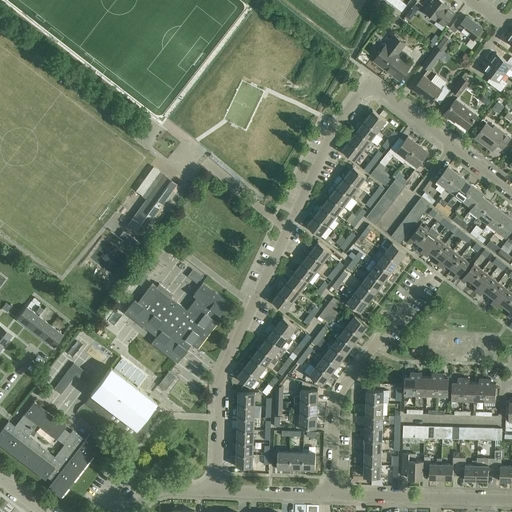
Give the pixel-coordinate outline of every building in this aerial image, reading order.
[(387,0),(402,11),(406,5),(399,0),(387,0)] [(435,23),(442,29),(454,12),(448,7),(449,6),(441,0),(430,0),(424,10),(437,20),(435,23)] [(473,40),(482,28),(466,16),(462,21),(457,18),(449,28),(454,32),(458,28),(473,40)] [(437,39),(442,32),(437,28),(432,35),(437,39)] [(439,44),(446,48),(452,40),(445,35),(439,44)] [(411,64),(397,54),(405,43),(395,36),(387,46),(386,45),(374,60),(399,79),(411,64)] [(490,61),(505,73),(509,68),(511,70),(511,57),(511,56),(507,61),(496,53),(490,61)] [(422,65),(429,70),(437,60),(430,54),(422,65)] [(501,78),(505,73),(490,61),(483,70),(494,79),(490,83),(501,91),(507,83),(501,78)] [(423,75),(412,89),(431,103),(442,89),(423,75)] [(452,90),(459,95),(469,82),(462,78),(452,90)] [(494,104),(502,108),(507,100),(500,95),(494,104)] [(452,117),(467,128),(477,115),(455,99),(444,114),(450,118),(452,117)] [(365,120),(378,130),(386,120),(373,110),(365,120)] [(371,140),(378,130),(365,120),(358,130),(371,140)] [(494,125),(492,128),(486,123),(475,137),(492,150),(497,144),(502,148),(510,138),(494,125)] [(363,149),(371,140),(358,130),(350,139),(363,149)] [(388,138),(393,141),(398,134),(394,130),(388,138)] [(380,161),(385,166),(394,155),(404,162),(405,161),(418,143),(408,136),(404,140),(399,136),(389,150),(380,161)] [(386,149),(393,141),(388,138),(382,145),(386,149)] [(355,159),(363,149),(350,139),(343,149),(355,159)] [(418,143),(405,161),(409,165),(412,161),(418,166),(428,152),(418,143)] [(373,157),(378,160),(383,153),(378,149),(373,157)] [(371,169),(378,160),(373,157),(364,169),(368,172),(371,169)] [(441,168),(434,177),(437,180),(446,187),(457,172),(448,165),(444,170),(441,168)] [(345,176),(358,186),(366,176),(353,166),(345,176)] [(381,172),(376,168),(370,174),(376,178),(381,172)] [(414,169),(403,184),(405,185),(408,188),(419,173),(414,169)] [(455,193),(466,179),(457,172),(446,187),(455,193)] [(351,196),(358,186),(345,176),(337,186),(351,196)] [(392,183),(402,190),(405,185),(403,184),(396,178),(392,183)] [(464,200),(475,186),(466,179),(455,193),(464,200)] [(160,209),(162,210),(175,192),(158,180),(145,197),(147,198),(128,224),(142,234),(160,209)] [(398,195),(402,190),(392,183),(389,187),(398,195)] [(343,206),(351,196),(337,186),(330,195),(343,206)] [(427,186),(424,190),(435,199),(438,195),(427,186)] [(472,207),(481,195),(483,192),(475,186),(464,200),(472,207)] [(394,200),(398,195),(389,187),(385,192),(394,200)] [(371,196),(375,199),(381,191),(377,188),(371,196)] [(391,204),(394,200),(385,192),(381,197),(391,204)] [(422,196),(432,204),(435,200),(425,192),(422,196)] [(336,215),(343,206),(330,195),(322,205),(336,215)] [(479,216),(490,201),(481,195),(472,207),(470,209),(479,216)] [(370,207),(375,199),(371,196),(365,203),(370,207)] [(387,209),(391,204),(381,197),(377,202),(387,209)] [(417,202),(427,209),(430,204),(421,197),(417,202)] [(488,222),(499,208),(490,201),(479,216),(488,222)] [(383,214),(387,209),(377,202),(374,206),(383,214)] [(423,214),(427,209),(417,202),(413,207),(423,214)] [(441,211),(445,207),(438,202),(435,206),(441,211)] [(328,225),(336,215),(322,205),(315,215),(328,225)] [(379,219),(383,214),(374,206),(370,211),(379,219)] [(419,219),(423,214),(413,207),(410,211),(419,219)] [(445,207),(441,211),(448,216),(451,212),(445,207)] [(356,216),(360,219),(366,211),(362,208),(356,216)] [(437,219),(441,215),(432,208),(428,213),(437,219)] [(497,229),(508,215),(499,208),(488,222),(497,229)] [(376,223),(379,219),(370,211),(366,216),(376,223)] [(416,224),(419,219),(410,211),(406,216),(416,224)] [(320,235),(328,225),(315,215),(307,225),(320,235)] [(445,225),(449,221),(441,215),(437,219),(445,225)] [(511,218),(508,215),(497,229),(505,236),(511,227),(511,218)] [(354,226),(360,219),(356,216),(350,223),(354,226)] [(412,228),(416,224),(406,216),(402,221),(412,228)] [(459,224),(462,221),(455,216),(452,220),(459,224)] [(408,233),(412,228),(402,221),(399,226),(408,233)] [(449,221),(445,225),(451,229),(454,225),(449,221)] [(462,221),(459,224),(465,229),(468,225),(462,221)] [(362,234),(365,236),(372,227),(369,224),(362,234)] [(419,243),(429,230),(420,224),(408,240),(411,243),(414,239),(419,243)] [(346,232),(341,230),(341,229),(333,225),(329,232),(337,236),(337,235),(343,238),(346,232)] [(405,238),(408,233),(399,226),(395,230),(405,238)] [(461,238),(465,234),(460,229),(456,234),(461,238)] [(476,238),(479,234),(473,229),(470,233),(476,238)] [(401,243),(405,238),(395,230),(391,235),(401,243)] [(424,253),(437,236),(429,230),(419,243),(424,246),(421,250),(424,253)] [(345,239),(350,242),(356,234),(351,231),(345,239)] [(359,244),(365,236),(362,234),(356,242),(359,244)] [(465,234),(461,238),(466,242),(470,238),(465,234)] [(479,234),(476,238),(483,243),(486,238),(479,234)] [(435,255),(445,243),(437,236),(424,253),(427,255),(430,251),(435,255)] [(344,249),(350,242),(345,239),(340,246),(344,249)] [(310,251),(324,261),(331,251),(318,241),(310,251)] [(386,252),(399,262),(407,252),(394,242),(386,252)] [(472,246),(478,251),(481,247),(476,242),(472,246)] [(488,247),(494,251),(497,247),(491,242),(488,247)] [(440,265),(453,249),(445,243),(435,255),(440,259),(437,263),(440,265)] [(497,253),(508,262),(511,257),(511,255),(501,248),(497,253)] [(346,253),(357,261),(363,254),(358,251),(356,254),(349,249),(346,253)] [(451,267),(461,255),(453,249),(440,265),(444,268),(447,264),(451,267)] [(481,253),(486,257),(490,253),(485,249),(481,253)] [(316,271),(324,261),(310,251),(303,261),(316,271)] [(392,272),(399,262),(386,252),(378,262),(392,272)] [(351,269),(357,261),(346,253),(344,255),(351,261),(347,266),(351,269)] [(461,255),(451,267),(457,271),(453,276),(457,278),(469,261),(461,255)] [(498,266),(501,261),(496,257),(492,262),(498,266)] [(308,281),(316,271),(303,261),(295,270),(308,281)] [(333,269),(338,272),(344,265),(339,261),(333,269)] [(501,261),(498,266),(503,270),(506,265),(501,261)] [(384,282),(392,272),(378,262),(371,272),(384,282)] [(473,281),(483,269),(474,262),(461,279),(464,281),(468,277),(473,281)] [(332,279),(338,272),(333,269),(327,276),(332,279)] [(478,292),(491,275),(483,269),(473,281),(478,285),(475,289),(478,292)] [(138,273),(145,278),(148,275),(141,270),(138,273)] [(301,290),(308,281),(295,270),(288,280),(301,290)] [(338,278),(342,281),(348,274),(343,271),(338,278)] [(377,292),(384,282),(371,272),(363,282),(377,292)] [(489,294),(499,281),(491,275),(478,292),(481,294),(484,290),(489,294)] [(337,289),(342,281),(338,278),(332,286),(337,289)] [(293,300),(301,290),(288,280),(280,290),(293,300)] [(133,299),(124,311),(155,336),(150,342),(176,363),(191,344),(196,348),(216,322),(209,316),(213,310),(218,314),(228,302),(215,291),(202,281),(192,294),(199,299),(190,311),(170,296),(172,293),(158,283),(158,284),(156,286),(152,282),(137,302),(133,299)] [(318,288),(322,291),(328,284),(324,281),(318,288)] [(494,304),(507,288),(499,281),(489,294),(494,298),(491,302),(494,304)] [(369,302),(377,292),(363,282),(356,291),(369,302)] [(316,299),(322,291),(318,288),(312,296),(316,299)] [(505,306),(511,297),(511,291),(507,288),(494,304),(497,307),(501,303),(505,306)] [(285,310),(293,300),(280,290),(272,300),(285,310)] [(361,312),(369,302),(356,291),(348,301),(361,312)] [(296,304),(303,311),(308,306),(301,299),(296,304)] [(324,308),(329,311),(335,303),(330,300),(324,308)] [(10,304),(9,305),(6,302),(2,308),(7,311),(12,305),(10,304)] [(309,313),(314,316),(320,309),(315,305),(309,313)] [(29,329),(38,316),(26,307),(17,319),(29,329)] [(323,318),(329,311),(324,308),(319,315),(323,318)] [(309,323),(314,316),(309,313),(304,320),(308,324),(309,323)] [(347,325),(361,335),(368,325),(355,315),(347,325)] [(40,338),(50,325),(38,316),(29,329),(40,338)] [(275,326),(289,336),(293,331),(295,333),(299,328),(283,316),(275,326)] [(50,325),(40,338),(53,347),(62,335),(50,325)] [(353,345),(361,335),(347,325),(340,335),(353,345)] [(0,345),(2,348),(12,335),(0,326),(0,345)] [(292,339),(289,336),(275,326),(268,336),(281,346),(285,341),(289,343),(292,339)] [(318,333),(322,337),(328,329),(324,326),(318,333)] [(298,344),(302,347),(311,336),(307,333),(298,344)] [(316,345),(322,337),(318,333),(312,341),(316,345)] [(346,355),(353,345),(340,335),(332,345),(346,355)] [(274,356),(281,346),(268,336),(260,346),(274,356)] [(297,354),(302,347),(298,344),(293,351),(297,354)] [(303,353),(307,356),(313,349),(308,345),(303,353)] [(338,364),(346,355),(332,345),(325,354),(338,364)] [(278,359),(274,356),(260,346),(253,356),(266,366),(270,361),(275,364),(278,359)] [(298,368),(307,356),(303,353),(294,365),(298,368)] [(331,374),(338,364),(325,354),(317,364),(331,374)] [(259,376),(266,366),(253,356),(245,366),(259,376)] [(283,364),(287,367),(293,359),(289,356),(283,364)] [(114,367),(138,385),(145,376),(121,358),(114,367)] [(88,384),(93,378),(73,363),(53,388),(60,393),(75,374),(88,384)] [(163,391),(175,367),(167,364),(161,376),(157,374),(152,385),(163,391)] [(282,374),(287,367),(283,364),(278,371),(282,374)] [(323,385),(331,374),(317,364),(310,374),(323,385)] [(251,386),(259,376),(245,366),(238,376),(251,386)] [(85,403),(137,443),(163,409),(155,403),(155,402),(110,367),(91,393),(91,394),(85,403)] [(415,394),(416,372),(410,372),(410,377),(405,376),(404,393),(415,394)] [(426,394),(427,377),(422,377),(422,372),(416,372),(415,394),(426,394)] [(437,394),(438,373),(432,373),(432,377),(427,377),(426,394),(437,394)] [(438,373),(437,394),(448,395),(449,378),(443,378),(443,373),(438,373)] [(268,384),(272,387),(278,379),(274,376),(268,384)] [(452,399),(451,403),(457,403),(457,399),(463,399),(463,378),(458,378),(458,382),(452,382),(452,399)] [(473,400),(474,383),(469,382),(469,378),(463,378),(463,399),(473,400)] [(484,400),(485,378),(479,378),(479,383),(474,383),(473,400),(484,400)] [(485,378),(484,400),(496,400),(496,383),(491,383),(491,379),(485,378)] [(267,394),(272,387),(268,384),(263,391),(267,394)] [(366,402),(383,402),(383,390),(367,389),(366,402)] [(301,402),(318,403),(318,390),(301,390),(301,396),(295,396),(294,402),(301,402)] [(238,404),(254,405),(255,392),(238,391),(238,404)] [(46,451),(32,469),(44,479),(46,476),(52,481),(47,487),(60,497),(102,443),(89,433),(84,439),(72,430),(70,433),(64,428),(65,426),(33,401),(28,408),(35,414),(31,419),(37,424),(68,448),(59,460),(46,451)] [(317,415),(318,403),(301,402),(301,414),(317,415)] [(383,415),(383,402),(366,402),(366,414),(383,415)] [(254,417),(254,405),(238,404),(237,417),(254,417)] [(27,436),(37,424),(31,419),(35,414),(28,408),(14,426),(8,421),(0,431),(0,444),(32,469),(46,451),(27,436)] [(317,428),(317,415),(301,414),(300,427),(317,428)] [(382,427),(383,415),(366,414),(365,426),(382,427)] [(254,429),(254,417),(237,417),(237,429),(254,429)] [(385,427),(382,427),(365,426),(365,439),(382,439),(382,432),(385,432),(385,427)] [(253,442),(254,429),(237,429),(236,441),(253,442)] [(381,452),(382,439),(365,439),(365,451),(381,452)] [(253,454),(253,442),(236,441),(236,454),(253,454)] [(290,468),(291,452),(278,451),(277,468),(290,468)] [(381,464),(381,452),(365,451),(364,464),(381,464)] [(494,458),(494,471),(500,471),(500,481),(511,481),(511,466),(501,465),(501,459),(501,451),(495,451),(494,458)] [(302,469),(303,452),(291,452),(290,468),(302,469)] [(303,452),(302,469),(315,469),(315,453),(303,452)] [(408,478),(423,478),(423,461),(415,461),(416,453),(402,453),(402,472),(408,472),(408,478)] [(252,467),(253,454),(236,454),(236,466),(252,467)] [(441,479),(442,464),(441,464),(441,458),(437,458),(436,464),(430,463),(430,456),(424,456),(424,469),(430,469),(429,479),(441,479)] [(459,475),(459,457),(453,457),(453,464),(442,464),(441,479),(453,480),(453,475),(459,475)] [(459,457),(459,475),(465,476),(464,480),(477,480),(477,465),(477,458),(477,461),(472,460),(472,465),(466,464),(466,457),(459,457)] [(477,465),(477,480),(488,481),(488,471),(494,471),(494,458),(488,458),(477,458),(477,465)] [(380,477),(381,464),(364,464),(364,476),(380,477)]
